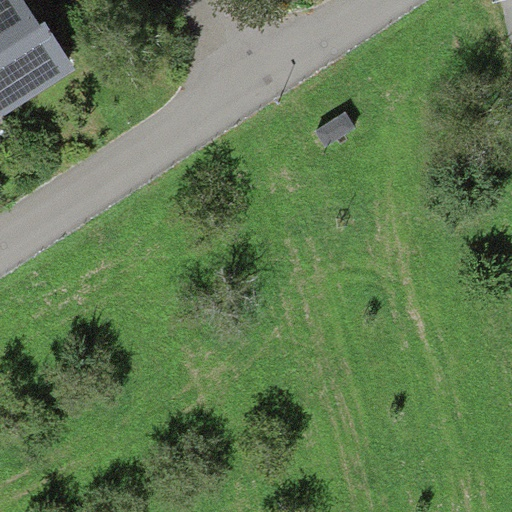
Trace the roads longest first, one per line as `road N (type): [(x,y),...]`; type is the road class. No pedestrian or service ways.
road 1 (residential): [(0,238),(248,73)]
road 2 (residential): [(248,73),(366,0)]
